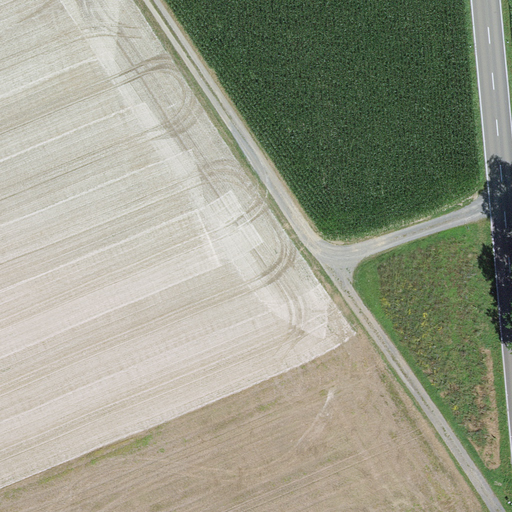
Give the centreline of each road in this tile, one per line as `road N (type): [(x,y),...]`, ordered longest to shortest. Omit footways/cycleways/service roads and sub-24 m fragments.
road 1 (track): [(154,0),(310,239),(341,250),(502,201)]
road 2 (track): [(310,239),(505,511)]
road 3 (secondary): [(485,0),(511,308)]
